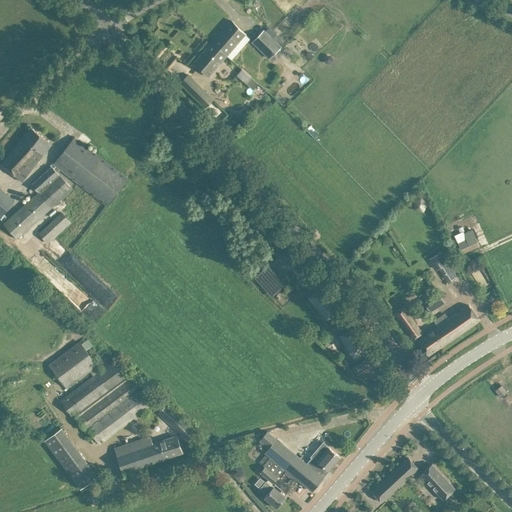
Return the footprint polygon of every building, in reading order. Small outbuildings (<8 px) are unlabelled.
[(246,33),(239,27),(231,20),(212,41),(227,54),(246,33)] [(276,58),(273,55),(281,47),(264,30),(253,41),(270,58),(273,61),(276,58)] [(251,37),(246,33),(227,54),(233,58),(251,37)] [(209,75),(218,64),(227,54),(212,41),(194,62),(209,75)] [(258,83),(242,68),(236,74),(253,89),(258,83)] [(180,82),(205,106),(212,99),(188,75),(180,82)] [(31,127),(2,163),(2,164),(22,180),(52,143),(31,127)] [(128,178),(75,137),(53,164),(107,205),(128,178)] [(3,224),(17,239),(72,188),(52,166),(32,185),(39,192),(3,224)] [(0,215),(14,200),(2,189),(0,187),(0,215)] [(61,212),(38,233),(48,243),(71,222),(61,212)] [(463,252),(479,245),(474,235),(458,242),(463,252)] [(438,269),(448,262),(441,250),(431,257),(438,269)] [(269,265),(264,268),(276,284),(281,280),(269,265)] [(483,266),(472,270),(478,287),(489,283),(483,266)] [(339,308),(321,287),(309,297),(327,318),(339,308)] [(435,293),(437,292),(437,291),(423,300),(431,311),(430,309),(441,302),(442,304),(444,302),(442,303),(435,293)] [(418,340),(428,355),(479,320),(469,305),(448,319),(445,313),(434,321),(438,326),(418,340)] [(395,313),(413,340),(423,334),(408,312),(404,306),(403,307),(405,309),(396,314),(395,312),(395,313)] [(363,340),(355,326),(338,336),(348,353),(350,352),(355,360),(368,353),(361,341),(363,340)] [(90,371),(93,376),(61,400),(73,416),(75,415),(86,430),(88,429),(99,444),(155,401),(144,386),(142,388),(131,372),(128,375),(116,359),(100,371),(79,342),(49,364),(67,388),(90,371)] [(343,361),(341,362),(345,368),(346,370),(347,369),(350,367),(345,359),(343,361)] [(159,412),(177,431),(185,438),(193,430),(167,404),(159,412)] [(45,440),(80,488),(98,474),(62,425),(44,439),(45,440)] [(261,441),(258,445),(265,451),(276,438),(268,432),(267,431),(260,439),(261,441)] [(114,448),(119,463),(122,472),(182,452),(177,435),(159,441),(159,440),(153,443),(150,436),(114,448)] [(276,438),(265,451),(267,453),(285,468),(286,469),(298,479),(312,490),(315,487),(320,481),(329,470),(334,464),(335,462),(340,456),(324,442),(322,441),(311,455),(312,456),(306,463),(289,449),(276,439),(276,438)] [(264,466),(260,472),(273,482),(273,483),(278,477),(284,469),(269,457),(263,465),(264,466)] [(372,491),(381,502),(418,468),(409,457),(372,491)] [(432,463),(422,472),(420,474),(443,499),(455,488),(432,463)] [(260,488),(265,482),(260,478),(255,484),(260,488)] [(265,482),(260,488),(267,494),(264,497),(277,507),(286,496),(280,491),(281,489),(275,484),(273,486),(272,487),(268,483),(267,484),(265,482)]
